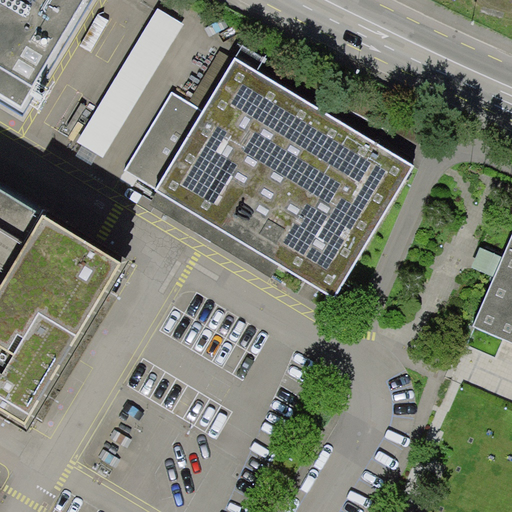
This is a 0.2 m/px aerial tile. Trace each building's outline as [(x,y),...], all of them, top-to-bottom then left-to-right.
[(76,0),(0,0),(0,109),(8,114),(76,0)] [(183,23),(153,6),(72,138),(100,158),(183,23)] [(411,167),(229,59),(150,191),(332,299),(411,167)] [(0,247),(25,205),(0,189),(0,247)] [(108,253),(25,205),(0,247),(0,417),(8,422),(108,253)] [(511,225),(500,254),(490,276),(469,327),(511,345),(511,225)] [(500,254),(478,243),(469,265),(490,276),(500,254)] [(461,298),(434,284),(419,313),(447,327),(461,298)] [(511,511),(511,455),(472,438),(440,511),(511,511)]
